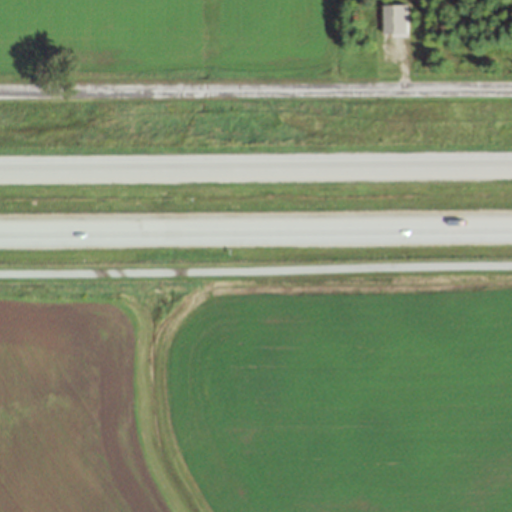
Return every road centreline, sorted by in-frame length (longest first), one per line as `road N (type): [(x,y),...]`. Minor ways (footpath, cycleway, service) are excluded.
road 1 (trunk): [(0,230),(511,226)]
road 2 (trunk): [(511,167),(0,171)]
road 3 (residential): [(511,90),(0,92)]
